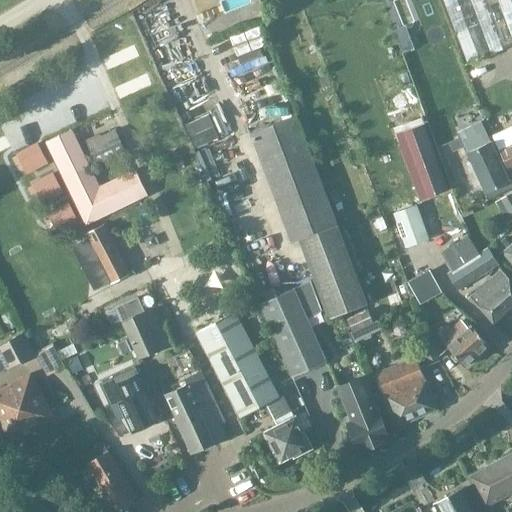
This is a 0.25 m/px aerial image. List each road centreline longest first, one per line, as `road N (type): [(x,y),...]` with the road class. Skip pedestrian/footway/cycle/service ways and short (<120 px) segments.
road 1 (residential): [(259,511),(327,488),(437,429),(511,358)]
road 2 (unknown): [(104,95),(186,272)]
